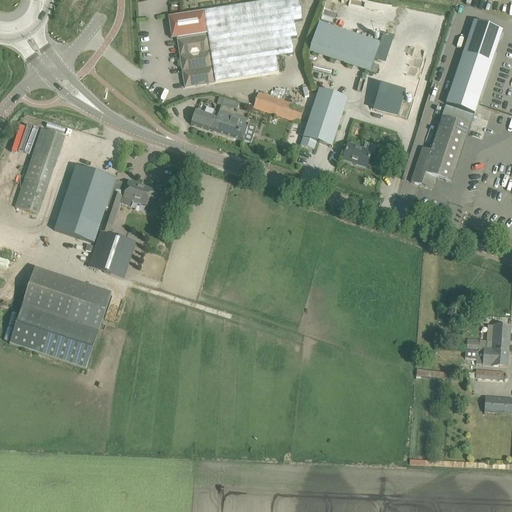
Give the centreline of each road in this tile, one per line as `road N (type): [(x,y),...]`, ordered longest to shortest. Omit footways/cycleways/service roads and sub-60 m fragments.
road 1 (tertiary): [(511,259),(136,130),(96,109),(49,67)]
road 2 (track): [(128,284),(309,342)]
